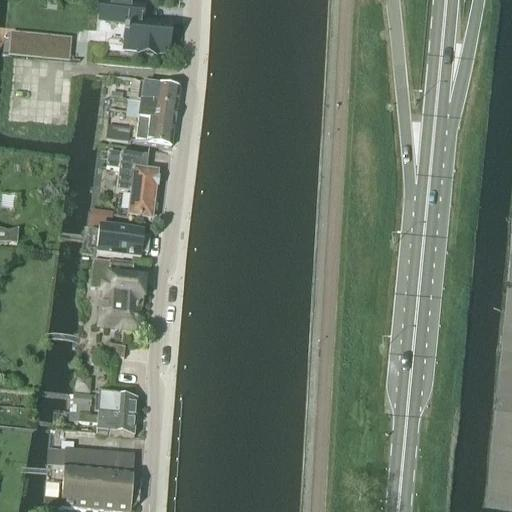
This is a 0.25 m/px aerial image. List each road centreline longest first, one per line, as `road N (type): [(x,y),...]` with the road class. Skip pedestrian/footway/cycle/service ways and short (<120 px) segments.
road 1 (unclassified): [(153,511),(158,290),(174,235),(194,0)]
road 2 (residential): [(316,511),(344,0)]
road 3 (primary): [(397,511),(426,200)]
road 4 (primary): [(390,0),(404,124),(426,200)]
